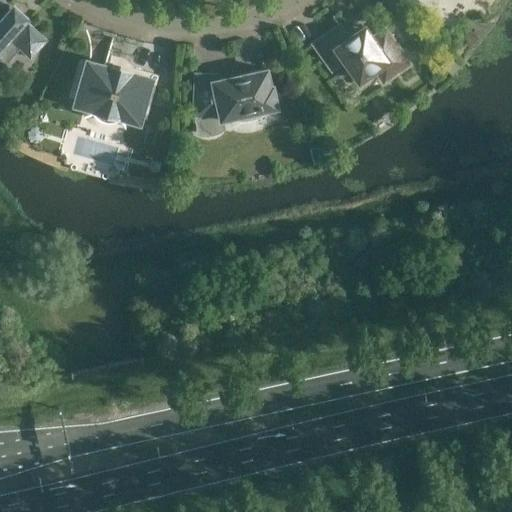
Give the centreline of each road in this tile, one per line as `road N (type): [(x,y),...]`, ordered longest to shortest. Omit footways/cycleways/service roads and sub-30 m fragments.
road 1 (trunk): [(511,351),(0,461)]
road 2 (trunk): [(3,511),(511,398)]
road 3 (residential): [(83,0),(118,19),(171,27),(225,26),(297,0)]
